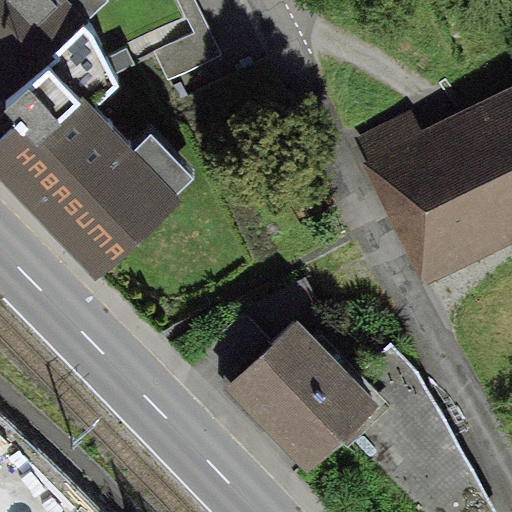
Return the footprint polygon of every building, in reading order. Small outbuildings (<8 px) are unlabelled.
[(101,81),(122,60),(115,46),(92,3),(94,0),(0,0),(0,86),(13,99),(0,111),(0,160),(97,257),(187,168),(180,160),(137,118),(101,81)] [(94,0),(92,3),(115,46),(189,15),(181,0),(94,0)] [(511,72),(465,95),(469,103),(393,141),(383,120),(352,135),(424,281),(511,237),(511,72)] [(152,104),(137,118),(180,160),(196,147),(152,104)] [(200,350),(308,460),(325,445),(382,386),(363,367),(304,308),(320,297),(306,270),(246,307),(200,350)] [(500,511),(503,510),(422,363),(392,335),(363,367),(382,386),(325,445),(387,511),(500,511)]
